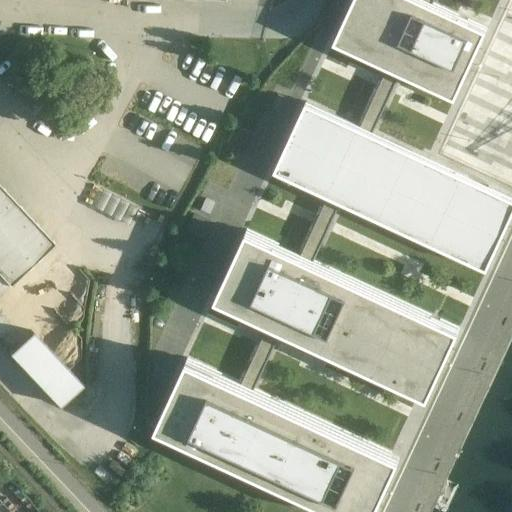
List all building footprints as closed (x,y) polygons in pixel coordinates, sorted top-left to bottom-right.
[(348,0),(336,28),(388,52),(403,59),(448,79),(457,84),(489,15),(479,11),(456,0),(348,0)] [(403,59),(388,52),(371,90),(362,109),(377,116),(386,97),(403,59)] [(309,85),(276,154),(330,179),(344,186),(491,253),(511,203),(511,178),(475,162),(421,137),(377,116),(362,109),(309,85)] [(344,186),(330,179),(312,217),(302,237),(317,244),(327,223),(344,186)] [(55,243),(0,184),(0,274),(10,285),(55,243)] [(103,190),(95,204),(118,215),(126,201),(103,190)] [(188,228),(205,236),(213,219),(196,211),(188,228)] [(249,213),(217,280),(271,305),(285,312),(418,374),(434,381),(443,360),(464,312),(317,244),(302,237),(249,213)] [(0,274),(0,294),(10,285),(0,274)] [(285,312),(271,305),(253,344),(244,364),(258,370),(266,353),(285,312)] [(82,383),(32,330),(9,351),(60,405),(82,383)] [(189,339),(158,407),(372,506),(382,483),(402,438),(392,433),(258,370),(244,364),(189,339)]
